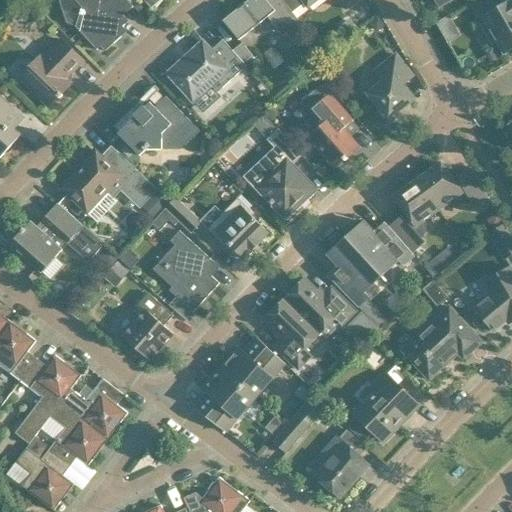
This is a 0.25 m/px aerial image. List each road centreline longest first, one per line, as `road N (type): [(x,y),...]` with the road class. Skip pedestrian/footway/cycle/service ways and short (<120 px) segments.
road 1 (residential): [(161,399),(278,264),(460,108)]
road 2 (residential): [(0,212),(29,171),(203,0)]
road 3 (residential): [(363,511),(511,367)]
road 4 (residential): [(161,399),(0,277)]
road 5 (residential): [(313,511),(161,399)]
road 6 (residential): [(394,0),(460,108)]
